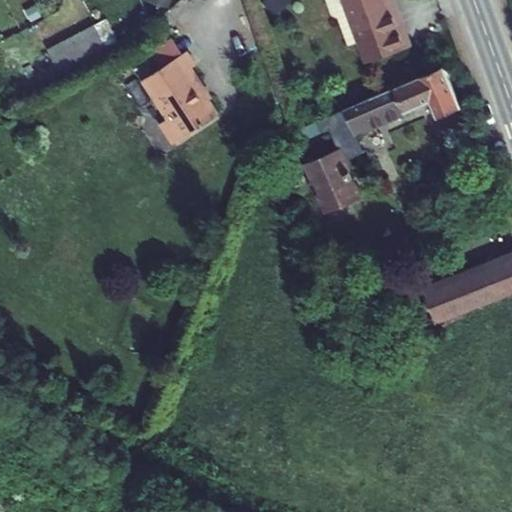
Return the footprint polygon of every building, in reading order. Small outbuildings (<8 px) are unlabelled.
[(327,0),(333,15),(339,18),(349,14),(359,41),(366,62),(412,46),(398,9),(393,10),(389,0),(327,0)] [(395,0),(389,0),(393,10),(398,9),(395,0)] [(349,14),(339,18),(349,45),(359,41),(349,14)] [(94,26),(83,32),(96,57),(108,51),(94,26)] [(90,60),(96,57),(83,32),(77,35),(90,60)] [(77,35),(71,38),(84,63),(90,60),(77,35)] [(71,38),(60,44),(73,69),(84,63),(71,38)] [(156,54),(164,67),(185,53),(177,40),(156,54)] [(69,71),(73,69),(60,44),(55,46),(69,71)] [(69,71),(55,46),(48,50),(61,75),(69,71)] [(196,65),(187,52),(185,53),(164,67),(144,80),(170,119),(166,122),(164,129),(172,140),(178,141),(219,114),(190,70),(196,65)] [(329,129),(338,149),(306,163),(314,182),(309,184),(315,197),(320,194),(328,213),(361,198),(348,170),(354,167),(350,158),(364,152),(356,133),(431,100),(439,117),(461,107),(444,66),(325,119),(329,129)] [(317,122),(322,132),(329,129),(325,119),(317,122)] [(436,322),(511,292),(511,256),(424,291),(436,322)]
